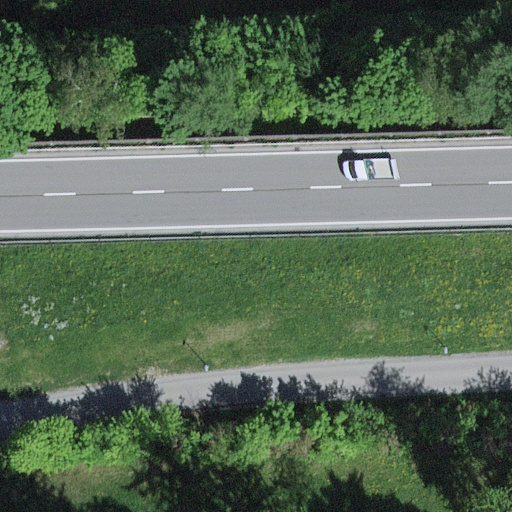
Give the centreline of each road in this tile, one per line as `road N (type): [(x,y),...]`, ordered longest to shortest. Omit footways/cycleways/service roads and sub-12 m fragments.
road 1 (residential): [(511,358),(137,403),(0,429)]
road 2 (primary): [(0,197),(511,184)]
